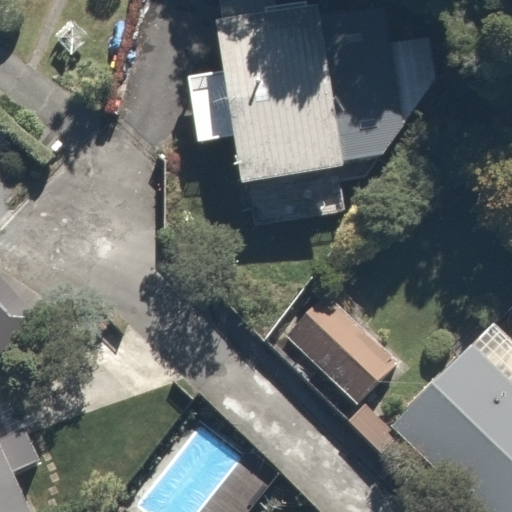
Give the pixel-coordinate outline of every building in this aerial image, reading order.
[(340,0),(232,0),(238,42),(206,47),(229,213),(368,194),(340,0)] [(0,276),(0,374),(7,379),(53,314),(0,276)] [(330,297),(285,344),(354,409),(398,362),(330,297)] [(511,511),(511,338),(497,325),(402,435),(492,511),(511,511)] [(0,511),(43,511),(1,389),(0,389),(0,511)]
